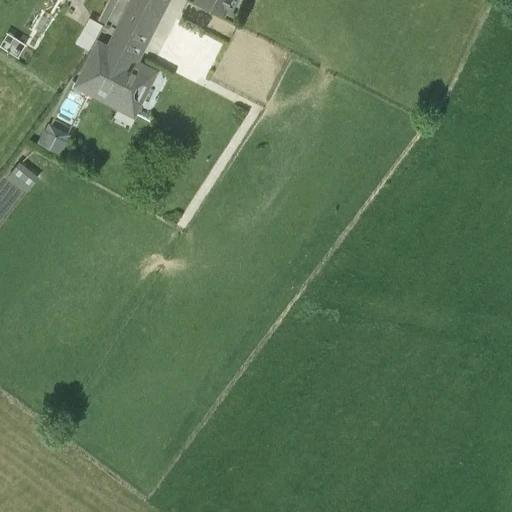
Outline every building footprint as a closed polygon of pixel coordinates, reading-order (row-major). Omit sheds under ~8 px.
[(131,0),(109,42),(108,45),(98,40),(74,86),(134,116),(157,71),(137,60),(168,0),(199,0),(223,12),(229,0),(131,0)] [(108,0),(98,21),(104,24),(116,0),(108,0)] [(75,42),(89,49),(96,37),(82,30),(75,42)] [(44,133),(43,132),(36,145),(59,157),(66,144),(65,144),(44,133)] [(10,174),(30,188),(41,172),(20,159),(10,174)]
